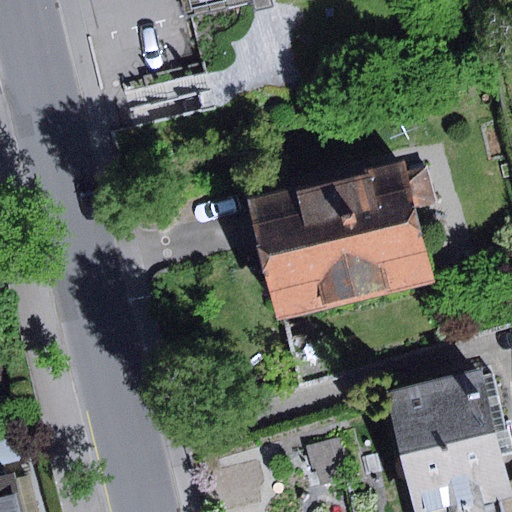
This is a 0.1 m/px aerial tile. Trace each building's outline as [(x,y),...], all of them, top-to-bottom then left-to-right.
[(186,0),(190,16),(258,0),(186,0)] [(277,322),(433,283),(402,160),(246,199),(277,322)] [(392,395),(420,511),(511,511),(511,479),(510,480),(482,369),(392,395)] [(12,429),(0,432),(0,463),(19,459),(12,429)] [(341,438),(305,447),(311,470),(318,468),(322,484),(351,477),(341,438)] [(21,511),(12,474),(0,477),(0,511),(21,511)]
